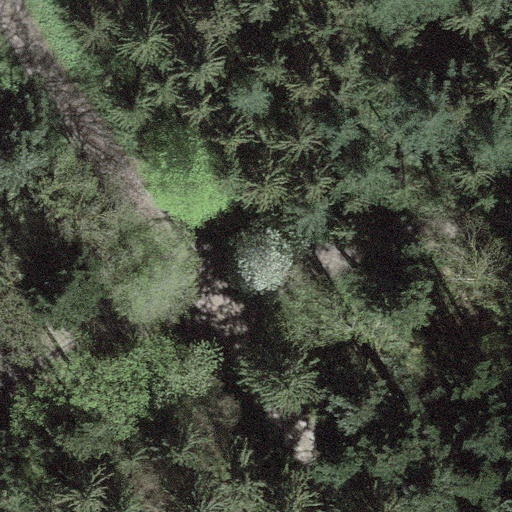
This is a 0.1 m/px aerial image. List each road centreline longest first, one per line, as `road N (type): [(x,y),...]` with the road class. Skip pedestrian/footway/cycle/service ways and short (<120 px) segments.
road 1 (track): [(0,1),(203,294)]
road 2 (track): [(203,294),(511,210)]
road 3 (track): [(203,294),(354,511)]
road 4 (track): [(203,294),(0,402)]
